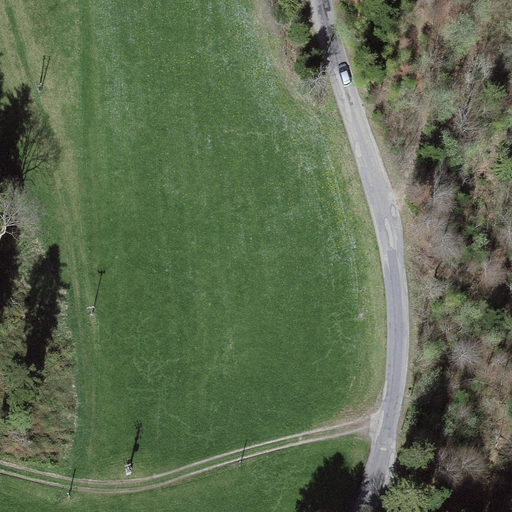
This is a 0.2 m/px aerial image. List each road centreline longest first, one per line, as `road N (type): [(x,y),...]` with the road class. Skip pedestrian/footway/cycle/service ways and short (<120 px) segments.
road 1 (track): [(3,0),(72,277),(87,481),(164,475),(390,418)]
road 2 (unclassified): [(322,0),(363,136),(397,295),(397,375),(370,511)]
